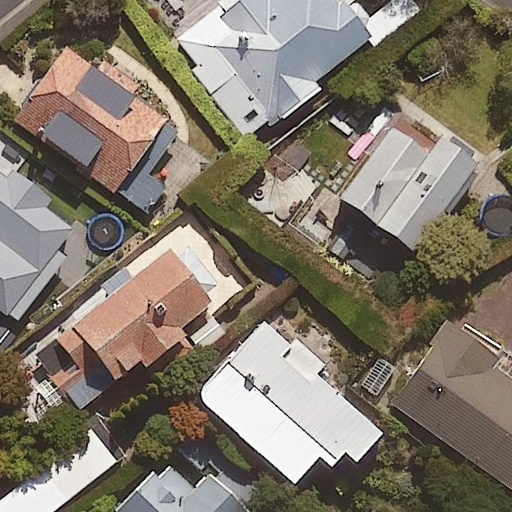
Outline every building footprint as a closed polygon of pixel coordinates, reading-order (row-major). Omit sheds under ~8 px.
[(216,0),(167,38),(232,121),(249,108),(260,122),(311,82),(306,75),(371,24),(352,0),(216,0)] [(51,34),(0,107),(0,114),(109,191),(113,185),(144,207),(161,182),(143,169),(176,123),(51,34)] [(436,204),(440,206),(468,167),(461,162),(470,149),(432,122),(423,135),(387,109),(330,188),(408,244),(436,204)] [(48,242),(66,219),(36,197),(43,187),(5,158),(0,165),(0,308),(12,317),(61,252),(48,242)] [(77,408),(202,295),(193,284),(207,271),(177,237),(162,250),(152,239),(27,352),(77,408)] [(511,357),(442,308),(380,394),(511,488),(511,357)] [(285,342),(255,316),(188,390),(306,496),(370,424),(307,368),(316,358),(290,336),(285,342)] [(362,385),(375,396),(396,368),(374,352),(348,387),(356,393),(362,385)] [(41,511),(112,458),(89,427),(0,494),(0,511),(41,511)] [(189,483),(166,461),(155,473),(145,465),(108,505),(114,511),(270,511),(272,511),(186,431),(173,445),(201,471),(189,483)] [(0,471),(9,463),(0,452),(0,471)]
